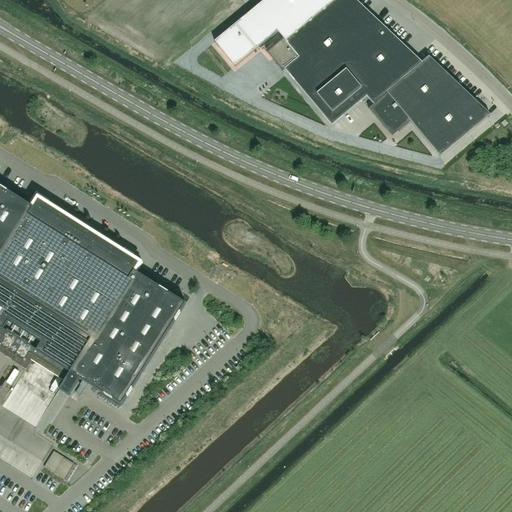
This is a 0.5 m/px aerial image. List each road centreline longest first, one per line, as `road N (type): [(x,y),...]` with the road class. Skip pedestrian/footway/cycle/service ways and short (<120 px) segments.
road 1 (secondary): [(511,238),(373,208),(258,168),(4,29)]
road 2 (unclassified): [(398,0),(511,106)]
